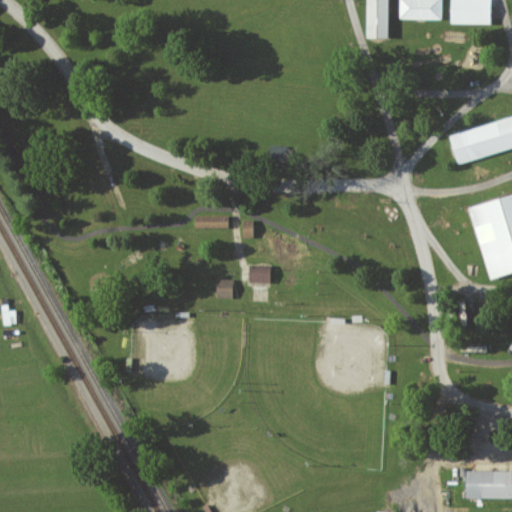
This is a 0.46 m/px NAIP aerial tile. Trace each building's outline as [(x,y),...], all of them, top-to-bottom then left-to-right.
[(387,38),(388,0),(365,0),(365,37),(387,38)] [(398,0),(399,19),(442,19),(441,0),(398,0)] [(490,24),(490,0),(449,0),(449,23),(490,24)] [(452,136),(511,116),(511,148),(461,165),(452,136)] [(511,195),(511,274),(493,280),(470,209),(511,195)] [(194,216),(194,228),(227,227),(227,215),(194,216)] [(253,220),(242,220),(242,238),(254,237),(253,220)] [(269,282),(270,265),(249,265),(249,282),(269,282)] [(232,298),(233,278),(216,278),(216,297),(232,298)] [(4,324),(17,324),(16,310),(4,310),(4,324)] [(469,471),(511,471),(511,498),(469,498),(469,471)]
